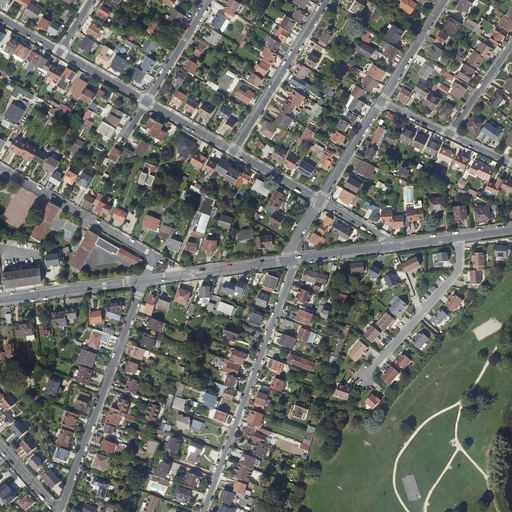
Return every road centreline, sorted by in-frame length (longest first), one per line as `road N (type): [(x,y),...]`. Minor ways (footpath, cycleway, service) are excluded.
road 1 (residential): [(291,259),(203,511)]
road 2 (residential): [(144,280),(59,511)]
road 3 (residential): [(144,280),(151,254),(0,167)]
road 4 (residential): [(233,150),(325,0)]
road 5 (residential): [(364,378),(451,278),(458,237)]
road 6 (secondary): [(144,280),(291,259)]
road 7 (secondary): [(0,300),(144,280)]
